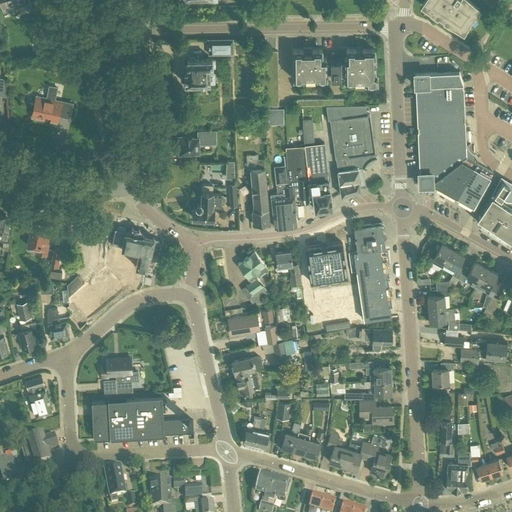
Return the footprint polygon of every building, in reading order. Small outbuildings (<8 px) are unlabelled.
[(0,0),(2,8),(7,6),(9,10),(15,8),(14,4),(25,1),(25,0),(30,0),(0,0)] [(425,0),(422,5),(444,20),(463,32),(468,23),(470,20),(473,16),(479,9),(468,0),(425,0)] [(51,36),(57,34),(55,27),(49,29),(51,36)] [(208,55),(233,55),(233,38),(208,38),(208,55)] [(344,57),(345,81),(365,81),(365,84),(377,83),(377,73),(375,73),(375,64),(373,64),(373,58),(375,58),(375,48),(362,48),(362,51),(356,51),(356,48),(346,49),(346,57),(344,57)] [(293,49),(293,79),(303,79),(303,77),(317,77),(317,79),(327,79),(326,57),(322,57),(322,49),(312,49),(312,51),(303,52),(303,49),(293,49)] [(181,71),(181,85),(185,85),(185,89),(195,89),(195,84),(214,84),(214,73),(210,73),(210,68),(216,68),(216,59),(213,59),(184,59),(185,71),(181,71)] [(331,60),(331,78),(341,78),(341,60),(331,60)] [(420,186),(429,186),(430,186),(432,186),(434,187),(436,187),(473,209),(494,172),(474,161),(473,153),(472,152),(471,151),(470,150),(469,149),(468,147),(468,146),(467,144),(467,143),(466,141),(466,140),(464,84),(459,71),(415,73),(418,157),(420,186)] [(48,92),(46,99),(36,97),(32,117),(44,119),(46,113),(52,114),(50,121),(57,122),(58,115),(70,117),(73,105),(55,101),(57,94),(56,94),(58,87),(52,86),(50,93),(48,92)] [(364,168),(365,167),(367,163),(367,162),(370,160),(371,159),(375,158),(377,158),(377,157),(375,157),(375,153),(370,114),(367,114),(366,105),(326,106),(328,120),(330,120),(335,158),(337,158),(339,170),(338,170),(341,195),(361,190),(360,188),(366,187),(364,171),(363,171),(362,167),(363,167),(363,168),(364,168)] [(303,120),(304,129),(304,131),(313,130),(312,119),(303,120)] [(193,135),(179,135),(179,153),(192,152),(192,154),(198,154),(198,152),(199,152),(199,144),(207,144),(217,143),(216,132),(199,132),(199,137),(193,137),(193,135)] [(314,198),(315,209),(332,207),(329,180),(328,180),(324,143),(304,145),(308,183),(307,183),(309,199),(314,198)] [(298,175),(306,174),(303,145),(287,147),(286,156),(285,156),(286,166),(288,182),(284,183),(284,187),(285,197),(287,196),(288,204),(286,204),(287,220),(288,220),(289,225),(297,224),(296,216),(298,216),(297,204),(302,203),(300,197),(298,175)] [(247,155),(248,169),(251,169),(252,186),(254,210),(252,210),(253,224),(270,223),(266,179),(267,179),(267,178),(266,178),(265,159),(258,159),(258,154),(247,155)] [(288,182),(286,166),(275,168),(276,184),(277,192),(273,193),(272,195),(271,195),(275,227),(289,225),(288,220),(287,220),(286,204),(288,204),(287,196),(285,197),(284,187),(284,183),(288,182)] [(306,174),(298,175),(300,197),(302,203),(308,203),(306,174)] [(511,183),(510,182),(508,185),(502,180),(477,217),(481,220),(479,223),(506,241),(507,240),(511,243),(511,245),(511,246),(511,247),(511,183)] [(193,217),(213,218),(213,212),(216,213),(216,209),(214,209),(214,207),(213,207),(213,202),(221,203),(221,202),(224,202),(224,194),(222,194),(222,193),(213,193),(214,184),(203,183),(202,201),(197,201),(197,206),(194,206),(193,217)] [(229,184),(231,206),(237,205),(235,184),(229,184)] [(4,241),(2,249),(7,250),(10,235),(8,235),(10,221),(6,221),(7,215),(0,214),(0,235),(0,236),(0,239),(2,241),(4,241)] [(27,219),(25,229),(30,230),(27,245),(38,247),(36,252),(47,255),(53,225),(27,219)] [(358,251),(354,251),(356,270),(364,319),(390,315),(390,313),(389,306),(389,301),(389,300),(388,294),(389,294),(388,287),(387,280),(388,280),(386,271),(388,271),(387,263),(387,262),(388,261),(387,255),(386,254),(384,240),(385,237),(385,234),(382,232),(382,230),(376,225),(372,226),(370,224),(362,225),(361,227),(354,228),(356,237),(355,237),(355,240),(356,240),(358,251)] [(115,229),(112,245),(123,247),(123,248),(139,251),(136,266),(147,268),(147,267),(148,265),(153,266),(156,252),(157,250),(159,243),(159,240),(159,239),(154,238),(154,237),(144,235),(140,229),(133,227),(127,231),(125,231),(125,228),(124,227),(119,226),(118,226),(118,227),(117,229),(115,229)] [(445,264),(453,249),(442,242),(441,244),(440,243),(437,248),(439,249),(432,262),(443,268),(445,264)] [(112,245),(108,264),(132,269),(133,266),(135,266),(136,266),(139,251),(123,248),(123,247),(112,245)] [(346,279),(342,245),(305,248),(309,283),(346,279)] [(59,266),(60,257),(63,258),(65,249),(54,247),(51,264),(59,266)] [(453,249),(445,264),(456,270),(453,275),(459,278),(465,267),(460,264),(465,255),(453,249)] [(238,263),(243,270),(241,272),(249,281),(257,275),(259,277),(269,269),(255,251),(238,263)] [(277,266),(293,264),(291,251),(276,253),(277,266)] [(465,267),(459,278),(465,281),(467,276),(474,280),(471,285),(476,288),(478,283),(487,267),(476,261),(471,270),(465,267)] [(297,263),(293,264),(293,267),(289,268),(290,277),(289,277),(290,285),(301,283),(300,275),(299,276),(297,263)] [(487,267),(478,283),(476,288),(492,297),(499,285),(493,282),(498,273),(487,267)] [(90,282),(73,297),(87,313),(120,285),(105,269),(97,276),(93,270),(86,277),(90,282)] [(453,275),(449,281),(450,284),(454,286),(459,278),(453,275)] [(242,289),(248,297),(263,286),(257,278),(242,289)] [(436,282),(437,289),(450,288),(450,284),(449,281),(436,282)] [(263,286),(248,297),(253,303),(267,293),(264,289),(265,289),(263,286)] [(450,288),(437,289),(438,295),(427,296),(429,309),(446,308),(445,295),(451,295),(450,288)] [(485,309),(492,312),(500,299),(493,296),(485,309)] [(18,304),(21,318),(26,317),(30,316),(31,316),(28,301),(18,304)] [(48,317),(49,323),(48,324),(51,338),(62,336),(64,338),(67,338),(68,335),(69,335),(67,320),(59,321),(57,308),(48,309),(49,317),(48,317)] [(69,316),(71,318),(78,312),(75,308),(71,311),(69,316)] [(446,308),(429,309),(429,322),(454,320),(453,308),(446,308)] [(265,322),(273,321),(271,309),(263,311),(265,322)] [(492,312),(485,309),(483,313),(489,317),(492,312)] [(78,312),(71,318),(80,328),(87,322),(78,312)] [(228,318),(231,334),(260,330),(257,313),(228,318)] [(30,316),(26,317),(27,322),(20,324),(21,330),(19,330),(22,347),(36,344),(33,328),(37,327),(36,320),(31,321),(30,316)] [(4,334),(3,334),(3,331),(7,330),(5,322),(0,322),(0,352),(9,350),(4,334)] [(265,326),(268,342),(278,340),(275,325),(265,326)] [(357,335),(357,328),(357,326),(346,328),(348,338),(357,336),(357,335)] [(366,328),(366,340),(373,340),(372,348),(374,351),(379,351),(380,350),(380,347),(381,347),(381,342),(391,343),(392,330),(383,329),(383,328),(374,328),(369,328),(366,328)] [(444,344),(464,346),(465,337),(445,335),(444,344)] [(292,338),(285,340),(287,349),(287,353),(295,352),(292,338)] [(480,348),(506,352),(507,341),(487,339),(487,340),(481,340),(476,339),(475,342),(471,341),(470,347),(480,348)] [(273,342),(274,351),(287,349),(285,340),(273,342)] [(506,352),(480,348),(480,350),(471,349),(461,349),(461,362),(479,363),(479,356),(486,356),(486,358),(505,359),(506,352)] [(287,349),(274,351),(276,359),(288,357),(287,353),(287,349)] [(235,373),(236,373),(255,368),(255,369),(264,366),(261,357),(259,355),(252,356),(233,361),(233,362),(231,365),(232,370),(235,372),(235,373)] [(107,365),(101,366),(102,378),(108,377),(107,375),(115,374),(116,395),(118,395),(133,394),(132,379),(126,380),(126,373),(132,373),(132,357),(107,358),(107,365)] [(370,374),(370,381),(392,380),(391,366),(374,367),(366,367),(366,374),(370,374)] [(255,368),(236,373),(241,392),(253,389),(253,388),(260,387),(257,374),(256,374),(255,369),(255,368)] [(448,368),(442,368),(433,369),(434,383),(449,382),(448,368)] [(26,380),(36,416),(52,411),(42,376),(26,380)] [(375,386),(375,394),(392,393),(392,380),(370,381),(364,381),(364,387),(375,386)] [(336,394),(341,394),(341,390),(348,389),(348,383),(335,384),(336,394)] [(277,389),(278,398),(290,398),(290,389),(277,389)] [(458,393),(458,404),(467,404),(467,393),(458,393)] [(511,408),(511,405),(511,404),(511,395),(501,399),(505,411),(511,408)] [(161,401),(161,397),(134,398),(118,399),(92,400),(94,437),(194,432),(194,425),(193,420),(189,420),(189,418),(162,419),(161,411),(166,411),(165,401),(161,401)] [(375,406),(375,400),(361,401),(361,417),(373,417),(374,423),(393,422),(393,406),(375,406)] [(277,417),(284,418),(285,410),(290,411),(291,403),(279,401),(277,417)] [(449,421),(450,409),(443,408),(440,441),(446,442),(445,452),(453,453),(454,442),(450,442),(452,421),(449,421)] [(255,445),(261,419),(255,418),(253,428),(247,427),(243,442),(255,445)] [(266,420),(261,419),(255,445),(266,447),(269,432),(263,431),(266,420)] [(293,450),(298,436),(301,424),(296,423),(293,434),(286,432),(284,439),(279,437),(277,444),(282,445),(282,447),(293,450)] [(470,434),(469,424),(459,425),(459,435),(470,434)] [(305,454),(309,439),(312,430),(312,429),(307,427),(305,433),(303,432),(302,437),(298,436),(293,450),(305,454)] [(309,439),(305,454),(316,457),(323,432),(319,431),(316,441),(309,439)] [(28,436),(37,464),(51,460),(49,453),(59,450),(54,434),(44,437),(42,432),(28,436)] [(343,465),(348,448),(341,446),(343,440),(338,438),(339,435),(331,432),(327,447),(333,449),(330,461),(343,465)] [(37,464),(28,436),(21,439),(24,448),(22,449),(26,462),(28,462),(30,466),(37,464)] [(367,459),(374,461),(370,471),(385,476),(391,455),(379,451),(380,446),(379,446),(381,438),(374,436),(371,444),(367,459)] [(504,442),(502,436),(496,438),(498,444),(504,442)] [(348,448),(343,465),(356,469),(360,457),(367,459),(371,444),(364,442),(362,446),(357,444),(355,450),(348,448)] [(477,455),(477,456),(479,456),(479,447),(471,448),(471,455),(477,455)] [(459,464),(456,490),(467,490),(468,474),(469,465),(471,465),(470,452),(459,452),(459,464)] [(5,456),(4,456),(0,457),(0,469),(4,484),(13,482),(11,478),(19,475),(13,457),(6,459),(5,456)] [(487,463),(491,476),(503,472),(498,459),(487,463)] [(449,463),(447,489),(456,490),(459,464),(456,464),(449,463)] [(480,480),(491,476),(487,463),(476,466),(480,480)] [(105,468),(108,485),(124,482),(121,465),(105,468)] [(264,498),(269,499),(275,477),(262,474),(257,490),(266,493),(264,498)] [(275,477),(269,499),(274,500),(275,495),(283,498),(288,481),(275,477)] [(163,506),(162,480),(150,481),(151,507),(163,506)] [(162,480),(163,506),(171,506),(170,480),(162,480)] [(174,481),(174,489),(184,488),(184,480),(174,481)] [(124,482),(108,485),(110,496),(111,496),(112,502),(118,500),(117,495),(126,493),(124,482)] [(202,496),(201,485),(185,486),(186,497),(202,496)] [(126,494),(128,507),(136,505),(134,493),(126,494)] [(309,507),(320,511),(324,498),(313,494),(309,507)] [(202,502),(202,496),(186,497),(186,504),(195,504),(195,511),(213,511),(213,501),(202,502)] [(324,498),(320,511),(324,511),(332,511),(336,501),(324,498)] [(259,510),(265,511),(266,511),(268,504),(262,502),(259,510)] [(340,511),(353,511),(355,507),(343,503),(340,511)]
